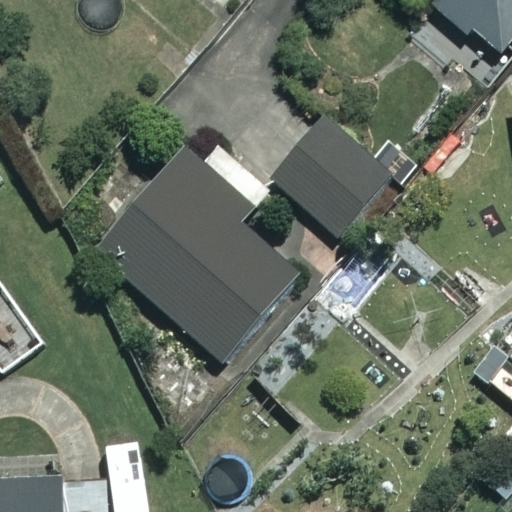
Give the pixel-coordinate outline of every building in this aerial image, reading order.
[(511,0),(433,0),(495,54),(511,34),(511,0)] [(374,178),(312,132),(273,184),(335,230),(374,178)] [(263,222),(185,152),(97,251),(220,360),(293,277),(249,238),(263,222)] [(0,378),(47,346),(0,278),(0,378)] [(145,511),(144,453),(105,454),(106,477),(0,480),(0,511),(145,511)]
